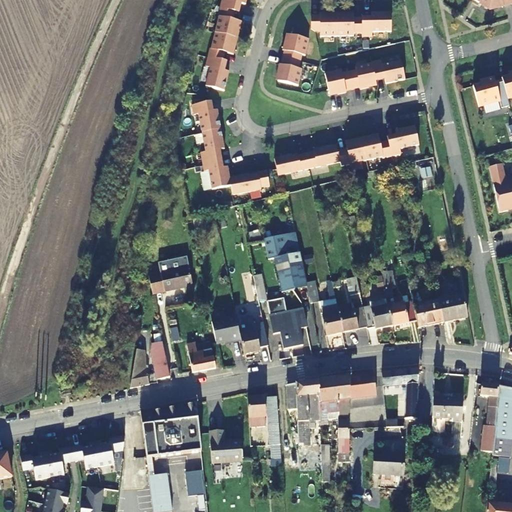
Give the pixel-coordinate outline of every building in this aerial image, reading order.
[(246,5),(246,0),(227,0),(226,0),(221,0),(218,17),(219,17),(211,49),(210,49),(205,67),(210,68),(206,87),(224,92),(229,72),(224,72),(221,70),(223,62),(225,53),(234,55),(236,47),(233,46),(235,38),(237,30),(240,31),(242,22),(233,20),(235,12),(237,3),(241,4),(246,5)] [(511,0),(472,0),(479,4),(480,2),(493,10),(511,4),(511,0)] [(372,33),(391,33),(391,14),(371,14),(371,18),(371,22),(363,22),(363,18),(354,18),(354,14),(344,14),(345,16),(336,16),(328,16),(328,14),(320,14),(320,16),(311,16),(311,29),(315,32),(320,32),(320,37),(353,37),(353,34),(362,34),(362,38),(372,38),(372,33)] [(278,82),(298,87),(302,70),(299,69),(302,55),(305,56),(309,40),(288,35),(287,43),(285,43),(283,51),(284,51),(281,66),(279,65),(278,74),(280,74),(278,82)] [(405,80),(401,61),(382,66),(381,60),(371,63),(372,64),(355,68),(356,71),(342,74),(341,71),(325,74),(329,95),(337,93),(338,95),(346,93),(346,92),(360,88),(360,90),(369,88),(368,86),(376,84),(376,82),(375,78),(384,76),(385,80),(386,84),(405,80)] [(511,75),(502,79),(502,80),(508,100),(511,98),(511,75)] [(508,100),(502,80),(495,83),(494,78),(485,80),(486,83),(473,87),(479,107),(500,101),(502,108),(509,106),(508,100)] [(270,187),(267,171),(258,173),(258,172),(247,174),(247,175),(240,177),(230,179),(228,167),(223,168),(219,169),(218,160),(216,151),(220,151),(225,150),(217,111),(213,111),(209,112),(207,103),(192,106),(194,115),(199,114),(206,153),(201,153),(204,172),(209,171),(213,191),(231,187),(233,196),(261,191),(261,189),(270,187)] [(400,150),(419,146),(415,127),(396,132),(397,136),(397,140),(388,142),(380,144),(378,135),(369,137),(370,139),(362,141),(354,143),(354,141),(345,143),(346,150),(338,152),(337,146),(332,147),(324,148),(324,147),(313,149),(314,153),(298,156),(297,153),(286,155),(286,157),(279,158),(274,159),(278,177),(309,170),(340,163),(341,167),(382,158),(383,159),(401,155),(400,150)] [(511,179),(505,181),(502,165),(489,168),(499,213),(508,212),(507,209),(511,207),(511,179)] [(298,292),(307,290),(304,280),(294,236),(271,241),(275,261),(282,295),(293,293),(294,293),(292,287),(296,286),(298,292)] [(271,241),(264,243),(269,262),(275,261),(271,241)] [(148,279),(152,297),(191,289),(186,262),(159,268),(160,277),(148,279)] [(384,307),(389,329),(415,323),(411,306),(410,302),(404,303),(402,295),(395,297),(393,287),(397,286),(394,270),(378,273),(384,307)] [(255,288),(263,287),(261,277),(253,279),(255,288)] [(310,303),(321,301),(316,278),(304,280),(307,290),(310,303)] [(266,300),(263,287),(255,288),(257,295),(258,302),(266,300)] [(258,302),(257,295),(248,297),(253,319),(261,317),(258,302)] [(466,321),(461,295),(436,301),(441,326),(466,321)] [(339,315),(335,298),(321,301),(328,337),(343,334),(339,315)] [(415,323),(417,332),(441,326),(436,301),(411,306),(415,323)] [(281,334),(284,350),(294,348),(286,313),(284,304),(268,308),(274,335),(281,334)] [(389,329),(384,307),(363,312),(366,329),(374,329),(375,332),(389,329)] [(307,329),(302,309),(286,313),(294,348),(304,346),(301,330),(307,329)] [(363,312),(362,310),(339,315),(343,334),(366,329),(363,312)] [(238,328),(236,319),(211,324),(216,347),(231,344),(231,345),(241,343),(238,328)] [(168,324),(173,344),(180,343),(175,322),(168,324)] [(267,346),(265,331),(256,333),(254,324),(238,328),(241,343),(244,357),(260,353),(259,348),(267,346)] [(140,335),(137,350),(146,351),(151,353),(154,336),(140,335)] [(154,336),(151,353),(153,356),(157,357),(159,368),(151,371),(154,384),(170,381),(161,337),(154,336)] [(196,346),(189,348),(194,374),(217,369),(215,358),(206,360),(204,354),(198,355),(196,346)] [(145,370),(142,370),(146,351),(137,350),(131,387),(130,390),(149,386),(145,370)] [(418,371),(382,375),(382,380),(383,390),(394,389),(395,396),(402,395),(402,387),(406,387),(405,421),(418,421),(419,371),(418,371)] [(338,402),(350,400),(350,379),(338,381),(340,393),(338,394),(338,402)] [(324,403),(338,402),(338,394),(340,393),(338,381),(320,383),(321,396),(319,396),(319,399),(320,399),(321,404),(321,406),(324,406),(324,403)] [(310,405),(309,397),(319,396),(321,396),(320,383),(297,386),(298,397),(297,397),(297,413),(298,448),(311,448),(310,405)] [(297,413),(297,397),(296,386),(287,388),(288,413),(297,413)] [(497,410),(498,402),(499,387),(482,386),(481,398),(490,399),(489,409),(497,410)] [(511,390),(499,387),(498,402),(511,403),(511,390)] [(319,396),(309,397),(310,405),(321,404),(320,399),(319,399),(319,396)] [(452,398),(452,401),(433,399),(433,422),(453,422),(453,426),(463,426),(464,399),(452,398)] [(249,428),(271,427),(273,448),(280,447),(277,400),(247,402),(249,428)] [(494,437),(494,441),(511,443),(511,403),(498,402),(497,410),(494,437)] [(166,459),(201,454),(196,406),(173,410),(174,412),(169,413),(168,411),(161,413),(162,415),(156,416),(156,414),(141,417),(142,423),(147,461),(166,459)] [(347,415),(347,421),(339,421),(338,466),(344,466),(344,459),(350,459),(350,432),(350,415),(347,415)] [(224,444),(224,433),(210,434),(211,466),(242,465),(241,443),(224,444)] [(123,454),(125,439),(108,442),(109,446),(93,449),(97,471),(114,468),(112,457),(123,454)] [(511,443),(494,441),(492,459),(499,459),(511,460),(511,443)] [(321,445),(322,483),(330,482),(330,445),(321,445)] [(97,471),(93,449),(82,451),(81,449),(72,450),(75,465),(83,463),(85,473),(97,471)] [(75,465),(72,450),(70,451),(67,451),(70,466),(73,465),(75,465)] [(70,466),(67,451),(58,453),(59,457),(43,460),(47,482),(64,479),(62,467),(70,466)] [(0,482),(11,481),(5,454),(0,455),(0,482)] [(405,457),(374,455),(373,477),(404,478),(405,457)] [(47,482),(43,460),(31,462),(30,458),(19,460),(22,475),(33,473),(35,484),(47,482)] [(147,461),(149,479),(153,511),(172,511),(166,459),(147,461)] [(496,485),(499,459),(492,459),(489,484),(496,485)] [(189,497),(204,495),(200,470),(184,473),(189,497)] [(80,511),(82,511),(100,511),(103,492),(101,492),(87,490),(85,504),(81,504),(80,511)] [(66,508),(68,498),(50,494),(47,493),(44,508),(61,511),(62,507),(66,508)]
